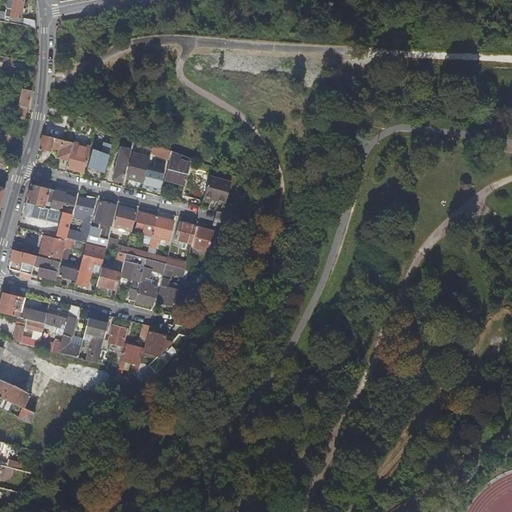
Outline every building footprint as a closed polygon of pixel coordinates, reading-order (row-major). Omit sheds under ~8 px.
[(3,16),(2,21),(6,22),(17,24),(23,25),(23,24),(20,24),(20,19),(24,1),(21,0),(14,0),(11,14),(4,12),(3,16)] [(23,24),(23,25),(35,27),(35,20),(24,18),(23,24)] [(22,89),(12,133),(17,134),(20,119),(22,110),(26,111),(27,111),(31,91),(22,89)] [(95,130),(114,137),(115,130),(97,123),(95,130)] [(57,158),(68,161),(73,143),(42,135),(39,149),(50,152),(51,147),(59,149),(57,158)] [(102,172),(107,155),(109,156),(112,141),(105,139),(101,150),(99,149),(98,152),(93,150),(92,150),(87,167),(102,172)] [(147,153),(151,154),(153,144),(144,141),(143,146),(148,148),(147,153)] [(66,168),(84,172),(90,147),(73,143),(68,161),(66,168)] [(153,154),(170,158),(172,151),(153,144),(151,154),(149,158),(146,173),(143,183),(142,187),(159,191),(164,170),(155,168),(152,168),(150,167),(153,154)] [(131,150),(121,147),(116,167),(115,173),(113,179),(123,182),(125,173),(127,165),(127,164),(131,150)] [(184,185),(191,159),(172,151),(170,158),(167,170),(165,179),(167,179),(167,180),(184,185)] [(146,173),(149,158),(132,153),(129,164),(127,164),(127,165),(125,173),(127,173),(125,178),(127,179),(142,183),(143,183),(146,173)] [(185,192),(192,194),(191,197),(201,200),(205,183),(192,179),(195,171),(190,170),(189,175),(190,175),(185,192)] [(230,181),(209,176),(203,197),(225,203),(230,181)] [(140,192),(142,183),(127,179),(125,188),(140,192)] [(45,199),(52,201),(54,191),(30,184),(25,202),(32,204),(43,207),(45,199)] [(52,201),(49,209),(58,211),(59,208),(65,209),(65,207),(73,209),(76,199),(65,196),(66,194),(61,193),(62,191),(56,190),(55,191),(54,191),(52,201)] [(94,201),(79,197),(74,217),(86,221),(89,221),(94,201)] [(97,229),(90,227),(89,229),(85,244),(88,244),(94,246),(105,249),(108,239),(111,227),(110,227),(115,207),(99,203),(94,223),(99,224),(97,229)] [(32,204),(28,217),(58,226),(56,236),(65,239),(67,233),(71,215),(58,211),(49,209),(43,207),(32,204)] [(114,227),(131,231),(136,212),(118,207),(114,227)] [(142,235),(150,237),(155,217),(139,212),(135,229),(138,230),(137,233),(142,234),(142,235)] [(217,212),(216,217),(215,218),(226,221),(229,215),(217,212)] [(173,221),(155,217),(150,237),(155,239),(159,240),(168,242),(173,221)] [(214,225),(224,228),(226,221),(215,218),(215,221),(214,225)] [(174,239),(191,244),(194,232),(196,227),(196,226),(179,222),(174,239)] [(197,232),(194,232),(191,244),(190,247),(199,249),(198,254),(205,256),(206,251),(212,252),(217,232),(198,227),(197,232)] [(67,233),(65,239),(75,241),(85,244),(89,229),(84,228),(82,237),(67,233)] [(150,237),(142,235),(140,243),(148,245),(150,237)] [(63,250),(65,239),(56,236),(55,239),(43,236),(39,254),(52,257),(60,259),(61,258),(63,250)] [(74,244),(75,241),(65,239),(63,250),(61,258),(66,259),(71,243),(74,244)] [(117,241),(108,239),(105,249),(117,252),(125,254),(126,249),(115,246),(117,241)] [(16,242),(14,250),(26,254),(28,245),(16,242)] [(93,264),(101,266),(105,250),(105,249),(94,246),(88,244),(85,244),(83,255),(80,265),(79,268),(76,282),(75,284),(86,287),(93,264)] [(112,271),(117,252),(105,249),(105,250),(101,266),(100,268),(112,271)] [(146,254),(126,249),(125,254),(145,259),(146,254)] [(12,270),(31,275),(31,274),(36,256),(33,256),(26,254),(14,250),(10,266),(12,270)] [(108,288),(116,290),(119,276),(125,254),(117,252),(112,271),(100,268),(99,271),(96,285),(108,288)] [(195,254),(190,253),(186,268),(191,270),(195,254)] [(134,262),(143,265),(145,259),(125,254),(119,276),(139,281),(141,273),(137,272),(139,266),(133,264),(134,262)] [(166,259),(146,254),(145,259),(165,264),(166,259)] [(38,276),(55,280),(59,263),(51,260),(38,257),(36,256),(31,274),(38,276)] [(134,301),(151,306),(152,306),(157,286),(156,285),(155,287),(153,286),(153,283),(151,283),(151,281),(145,279),(147,273),(145,272),(147,266),(157,269),(157,272),(162,274),(163,271),(165,264),(145,259),(143,265),(141,273),(139,281),(137,290),(134,301)] [(186,264),(166,259),(165,264),(185,269),(186,264)] [(141,273),(143,265),(134,262),(133,264),(139,266),(137,272),(141,273)] [(163,271),(183,276),(183,275),(185,270),(185,269),(165,264),(163,271)] [(58,277),(76,282),(79,268),(68,266),(67,268),(61,267),(58,277)] [(202,267),(200,273),(207,275),(209,269),(202,267)] [(183,275),(187,276),(199,279),(200,273),(185,269),(185,270),(183,275)] [(187,276),(183,275),(183,276),(182,281),(183,281),(179,298),(190,301),(191,295),(192,292),(194,284),(185,281),(187,276)] [(169,280),(161,278),(159,286),(161,287),(157,301),(172,305),(176,291),(172,290),(174,284),(168,283),(169,280)] [(134,301),(137,290),(131,288),(128,299),(134,301)] [(2,294),(0,302),(0,313),(20,318),(22,309),(26,294),(10,290),(8,295),(2,294)] [(68,347),(78,308),(70,306),(68,315),(63,334),(61,343),(58,352),(78,357),(80,350),(68,347)] [(39,313),(22,309),(20,318),(44,324),(44,323),(46,316),(47,311),(39,309),(39,313)] [(57,312),(50,310),(48,317),(46,323),(55,326),(53,332),(63,334),(68,315),(61,313),(62,310),(58,309),(57,312)] [(177,319),(175,325),(186,329),(189,326),(191,321),(180,318),(177,319)] [(91,341),(86,361),(96,363),(103,339),(104,339),(108,324),(88,319),(83,339),(91,341)] [(33,331),(41,333),(43,326),(28,322),(26,329),(28,330),(27,332),(33,334),(33,331)] [(17,342),(18,343),(38,348),(39,344),(19,339),(24,326),(16,323),(11,340),(17,342)] [(109,349),(121,352),(123,347),(121,346),(125,330),(117,328),(118,325),(115,324),(115,327),(112,326),(108,343),(110,344),(109,349)] [(139,340),(145,342),(148,332),(149,326),(143,325),(139,340)] [(137,374),(136,377),(144,385),(199,332),(194,330),(188,339),(179,336),(175,340),(173,342),(171,338),(148,332),(145,342),(144,347),(158,351),(154,356),(142,353),(141,358),(137,374)] [(38,348),(58,353),(58,352),(61,343),(54,341),(53,346),(39,343),(39,344),(38,348)] [(133,373),(137,374),(141,358),(142,353),(143,350),(135,348),(131,347),(124,345),(118,369),(117,369),(115,379),(119,380),(121,370),(123,362),(129,363),(133,364),(131,373),(133,373)] [(142,353),(154,356),(158,351),(144,347),(143,350),(142,353)] [(108,351),(101,350),(98,364),(104,365),(108,351)] [(70,361),(64,384),(102,394),(109,371),(70,361)] [(10,404),(13,405),(22,409),(18,419),(29,424),(34,413),(24,408),(30,394),(12,385),(12,387),(0,381),(0,410),(6,413),(10,404)] [(10,459),(8,466),(24,469),(26,462),(10,459)]
